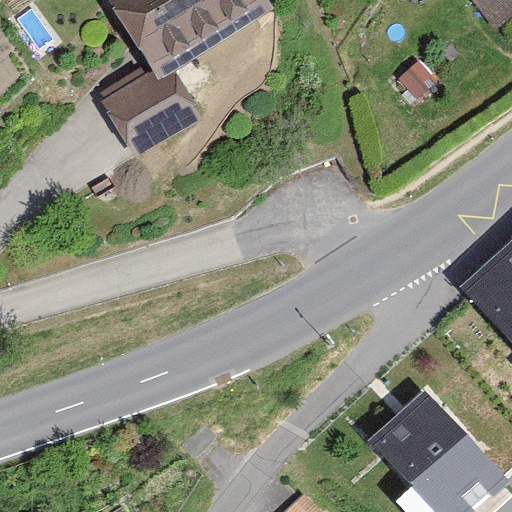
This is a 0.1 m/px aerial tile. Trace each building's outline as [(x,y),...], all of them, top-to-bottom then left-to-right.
[(109,0),(153,72),(103,102),(135,154),(197,117),(170,71),(271,11),(264,0),(109,0)] [(511,23),(511,0),(475,0),(473,2),(497,35),(511,23)] [(511,242),(456,293),(511,354),(511,242)] [(370,442),(433,511),(466,511),(504,478),(425,392),(370,442)] [(318,511),(304,497),(288,511),(318,511)]
